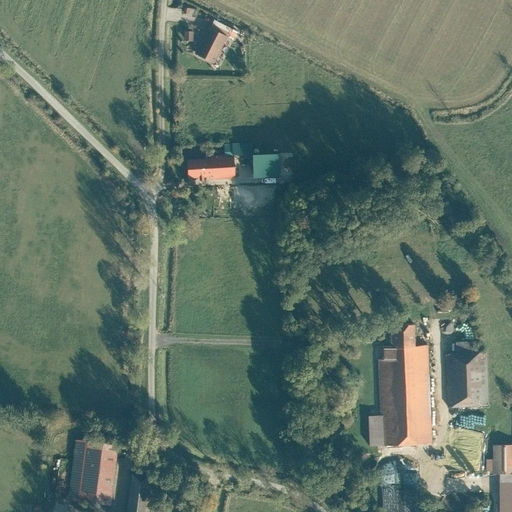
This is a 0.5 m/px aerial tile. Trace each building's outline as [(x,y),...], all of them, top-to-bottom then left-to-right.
[(206,27),(192,54),(212,64),(229,30),(215,23),(211,30),(206,27)] [(279,153),(252,154),(252,175),(279,175),(279,153)] [(185,158),(186,177),(233,176),(232,156),(185,158)] [(410,325),(387,327),(388,349),(411,347),(410,325)] [(431,443),(425,347),(411,347),(388,349),(380,350),(381,360),(375,360),(379,415),(366,415),(368,446),(431,443)] [(446,406),(487,405),(484,350),(443,351),(446,406)] [(464,442),(461,454),(481,457),(485,432),(461,428),(458,441),(464,442)] [(116,448),(74,442),(66,499),(108,505),(116,448)] [(511,511),(511,445),(492,446),(492,475),(497,475),(497,511),(511,511)] [(160,511),(147,510),(150,475),(129,473),(125,511),(160,511)]
